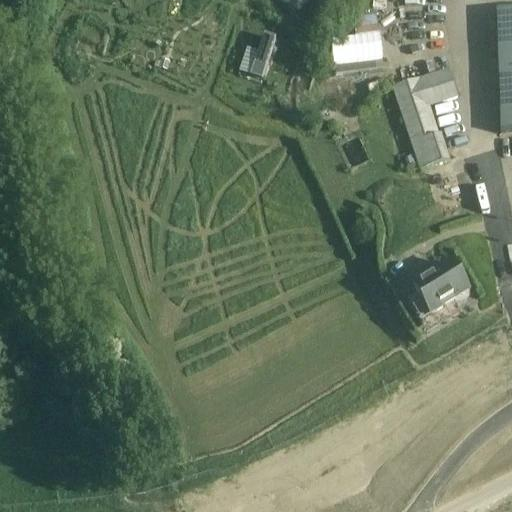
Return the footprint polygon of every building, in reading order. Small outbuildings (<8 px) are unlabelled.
[(295,0),(289,10),(298,16),(307,0),(295,0)] [(511,135),(511,13),(495,14),(499,136),(511,135)] [(308,78),(322,115),(363,99),(359,89),(345,94),(335,68),(308,78)] [(457,99),(449,74),(393,91),(401,117),(428,109),(457,99)] [(436,138),(428,109),(401,117),(419,173),(448,164),(439,137),(436,138)] [(431,322),(470,298),(451,268),(413,292),(431,322)]
